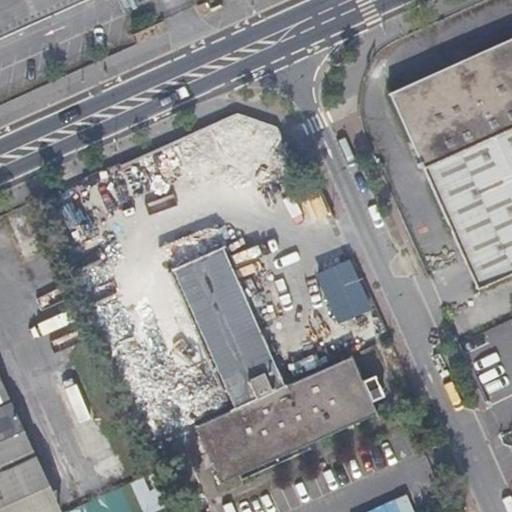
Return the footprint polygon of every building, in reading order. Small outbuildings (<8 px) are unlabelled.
[(0,0),(0,32),(72,0),(0,0)] [(511,36),(461,59),(391,90),(478,287),(511,271),(511,36)] [(166,272),(197,341),(229,410),(189,428),(216,486),(374,414),(346,355),(281,385),(217,248),(166,272)] [(342,324),(377,309),(354,258),(319,273),(342,324)] [(0,511),(55,511),(0,389),(0,511)]
